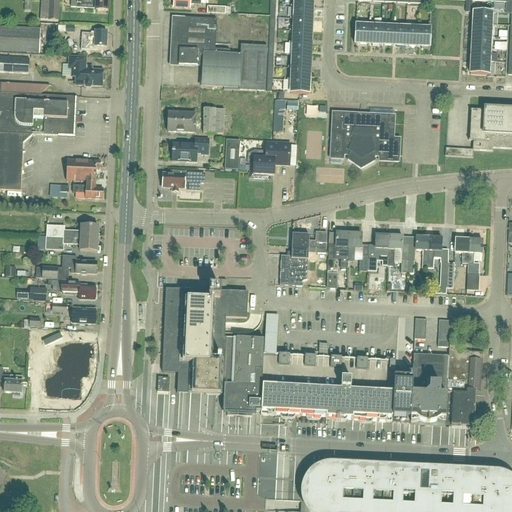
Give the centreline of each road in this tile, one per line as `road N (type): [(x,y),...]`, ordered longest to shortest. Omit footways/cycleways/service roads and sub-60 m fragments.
road 1 (residential): [(496,314),(259,302),(258,223)]
road 2 (tertiary): [(496,457),(197,442)]
road 3 (residential): [(511,93),(332,84),(325,72),(329,0)]
road 4 (unclassified): [(258,223),(407,185),(502,179)]
road 5 (secondary): [(119,366),(125,217)]
road 6 (residential): [(496,457),(496,314)]
road 7 (residential): [(109,217),(101,357)]
road 8 (residential): [(496,314),(502,179)]
road 9 (unclassified): [(125,217),(258,223)]
road 10 (secondary): [(125,217),(131,97)]
road 11 (residential): [(114,97),(109,217)]
